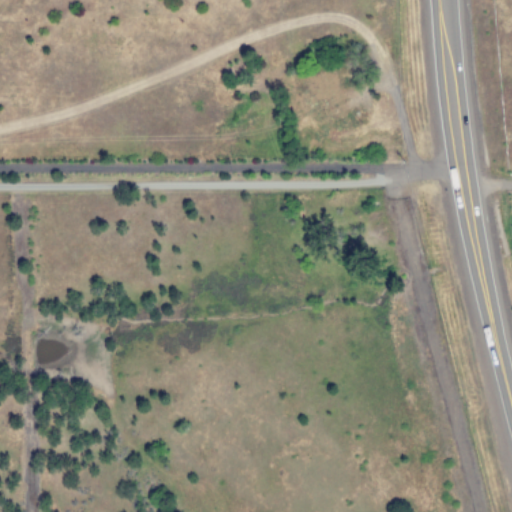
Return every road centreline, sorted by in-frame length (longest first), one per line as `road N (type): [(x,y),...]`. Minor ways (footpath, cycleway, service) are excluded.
road 1 (residential): [(465,165),(0,167)]
road 2 (primary): [(511,391),(465,165),(447,0)]
